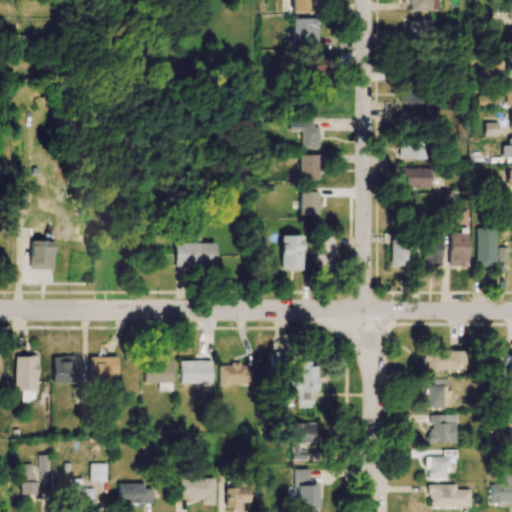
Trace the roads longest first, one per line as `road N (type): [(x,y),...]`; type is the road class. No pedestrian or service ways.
road 1 (residential): [(364,315),(0,310)]
road 2 (residential): [(364,315),(364,0)]
road 3 (residential): [(373,511),(364,315)]
road 4 (residential): [(511,311),(364,315)]
